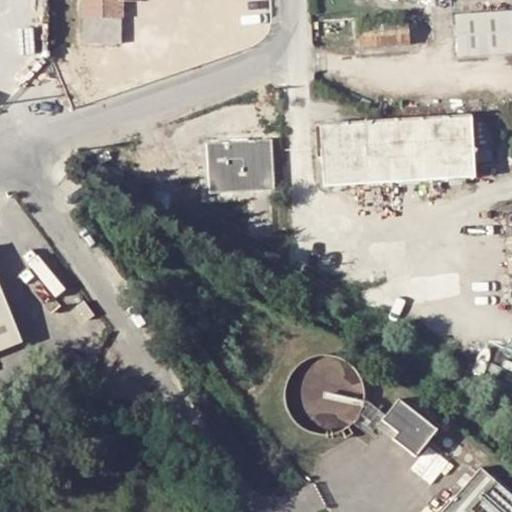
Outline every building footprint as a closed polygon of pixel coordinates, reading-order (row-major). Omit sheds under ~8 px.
[(77,0),(77,15),(78,15),(114,16),(115,0),(77,0)] [(511,0),(509,0),(457,3),(458,46),(511,43),(511,0)] [(114,16),(78,15),(77,40),(113,41),(114,16)] [(470,110),(321,121),(327,180),(474,171),(470,110)] [(210,192),(274,188),(271,141),(208,144),(210,192)] [(0,349),(25,340),(0,278),(0,349)] [(439,428),(400,397),(384,417),(401,431),(395,438),(417,456),(439,428)] [(511,511),(511,493),(483,470),(448,511),(511,511)]
